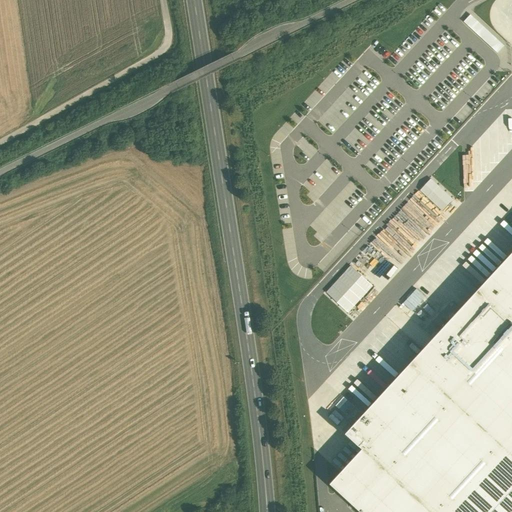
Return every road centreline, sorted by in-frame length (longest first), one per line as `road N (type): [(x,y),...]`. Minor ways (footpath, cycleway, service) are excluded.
road 1 (primary): [(268,511),(193,0)]
road 2 (track): [(0,171),(232,58)]
road 3 (track): [(164,0),(163,50),(0,143)]
road 4 (track): [(351,0),(232,58)]
